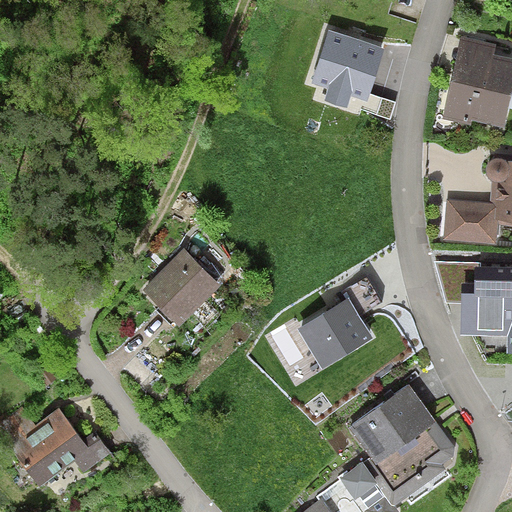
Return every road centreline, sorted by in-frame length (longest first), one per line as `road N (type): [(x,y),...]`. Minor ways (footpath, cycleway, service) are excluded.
road 1 (residential): [(495,466),(486,427),(446,351),(407,245),(404,153),(418,44),(434,0)]
road 2 (track): [(52,313),(132,207),(242,0)]
road 3 (residential): [(201,511),(63,327)]
